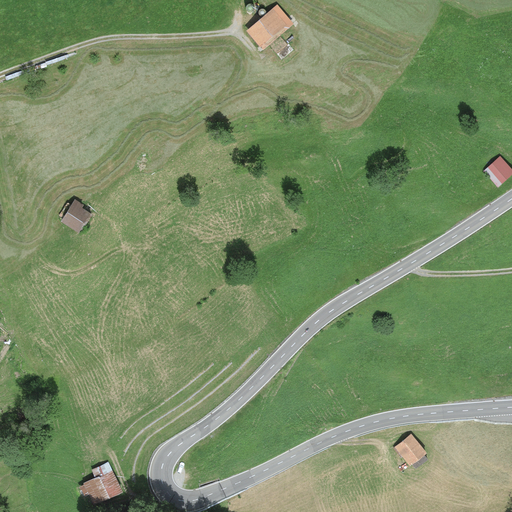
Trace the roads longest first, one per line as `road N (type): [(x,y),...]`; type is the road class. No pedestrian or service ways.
road 1 (tertiary): [(511,407),(374,421),(197,499),(173,497),(161,479),(172,450),(322,317),(511,198)]
road 2 (track): [(0,74),(115,36),(234,32)]
